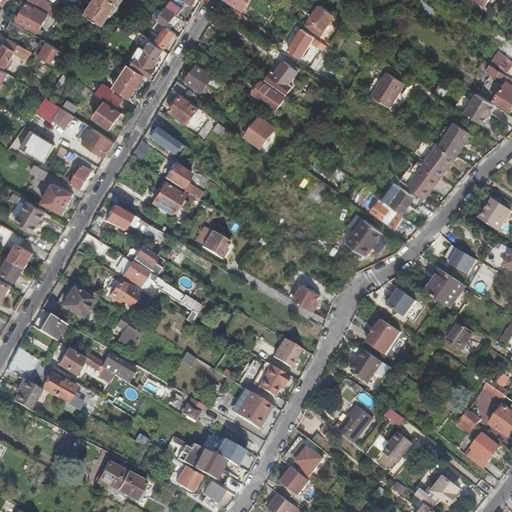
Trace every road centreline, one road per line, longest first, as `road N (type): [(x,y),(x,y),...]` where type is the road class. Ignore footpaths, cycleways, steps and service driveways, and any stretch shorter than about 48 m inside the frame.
road 1 (residential): [(233,511),(356,289),(416,248),(511,144)]
road 2 (residential): [(0,365),(217,0)]
